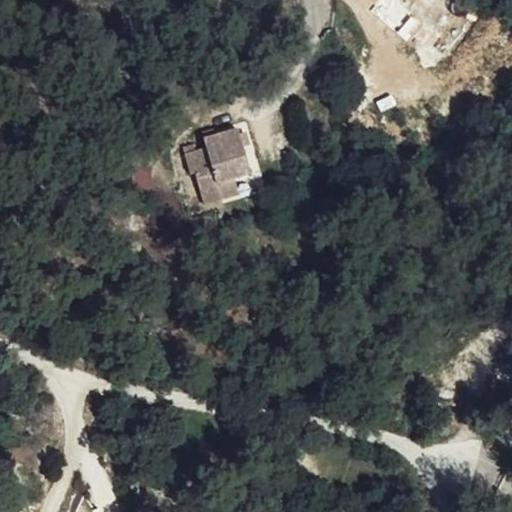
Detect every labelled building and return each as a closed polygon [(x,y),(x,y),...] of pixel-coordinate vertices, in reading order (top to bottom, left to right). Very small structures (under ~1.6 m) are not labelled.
[(203,141),(218,136),(217,129),(201,133),(203,141)] [(201,203),(217,199),(214,187),(231,182),(250,179),(239,131),(228,134),(234,159),(210,163),(205,147),(182,153),(188,174),(194,172),(201,203)] [(234,159),(228,134),(218,136),(203,141),(205,147),(210,163),(234,159)] [(214,187),(217,199),(233,195),(231,182),(214,187)] [(447,443),(454,417),(459,393),(437,389),(429,439),(447,443)] [(454,417),(465,419),(470,395),(459,393),(454,417)] [(461,445),(465,419),(454,417),(447,443),(461,445)]
